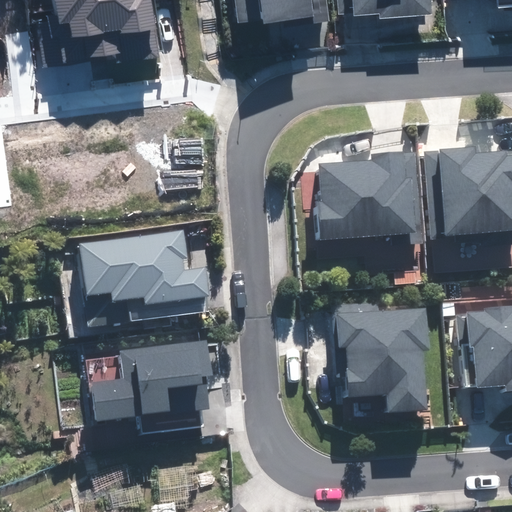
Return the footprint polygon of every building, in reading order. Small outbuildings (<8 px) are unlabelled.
[(109,56),(160,48),(152,0),(52,0),(54,10),(27,15),(35,68),(109,56)] [(285,26),(329,20),(326,0),(233,0),(237,23),(263,19),(263,24),(284,21),(285,26)] [(378,14),(379,19),(432,15),(431,0),(336,0),(338,14),(353,13),(353,16),(378,14)] [(439,159),(426,159),(430,256),(459,255),(459,261),(511,259),(511,157),(504,158),(503,150),(475,151),(474,146),(439,147),(439,159)] [(394,244),(416,242),(410,149),(387,151),(388,158),(319,163),(320,172),(298,173),(300,212),(313,211),(315,238),(394,233),(394,244)] [(207,267),(185,270),(184,259),(188,258),(185,230),(77,243),(88,327),(207,312),(205,296),(210,296),(207,267)] [(427,347),(426,310),(381,311),(381,304),(332,305),(332,348),(344,348),(345,399),(386,398),(386,414),(423,413),(422,347),(427,347)] [(511,311),(453,314),(458,392),(511,388),(511,311)] [(212,375),(208,339),(120,349),(124,378),(92,382),(96,421),(139,416),(141,434),(203,427),(201,409),(212,408),(209,383),(203,384),(203,376),(212,375)]
